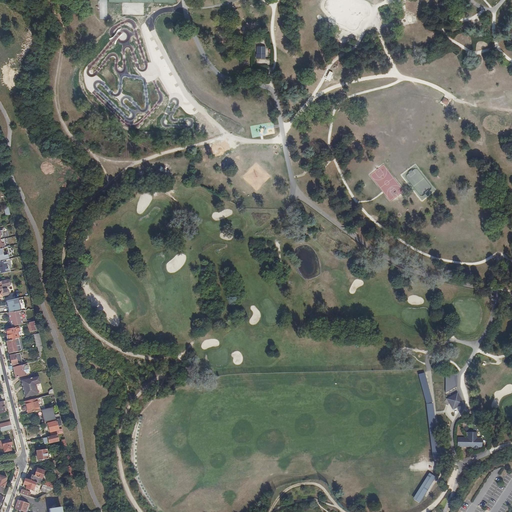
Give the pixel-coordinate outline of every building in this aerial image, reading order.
[(265,58),(265,46),(257,46),(257,58),(265,58)] [(1,249),(0,249),(0,262),(9,260),(7,255),(3,256),(1,249)] [(0,262),(0,274),(11,272),(10,268),(12,268),(10,260),(9,260),(0,262)] [(0,282),(0,297),(2,297),(7,296),(8,295),(8,293),(8,292),(7,291),(6,288),(9,287),(10,286),(4,287),(3,282),(0,282)] [(18,299),(6,301),(8,313),(20,311),(21,311),(18,299)] [(20,311),(8,313),(12,327),(23,324),(20,311)] [(38,331),(36,322),(27,324),(29,333),(38,331)] [(18,339),(21,338),(18,328),(5,331),(8,342),(18,339)] [(37,347),(42,346),(39,334),(38,335),(33,336),(36,348),(37,347)] [(8,342),(6,342),(9,354),(22,351),(18,339),(8,342)] [(12,366),(22,364),(20,354),(10,356),(12,366)] [(17,378),(30,375),(27,364),(22,365),(22,364),(12,366),(9,367),(9,370),(14,369),(17,378)] [(446,377),(445,394),(457,387),(457,376),(446,375),(446,377)] [(39,377),(21,381),(25,397),(38,394),(36,385),(40,383),(39,377)] [(454,395),(450,397),(449,402),(451,405),(456,407),(459,405),(459,403),(460,400),(461,400),(461,399),(459,396),(454,395)] [(33,413),(39,411),(36,399),(26,402),(27,406),(26,406),(28,414),(33,413)] [(432,459),(440,458),(433,403),(426,404),(432,459)] [(52,408),(41,411),(44,423),(57,420),(60,419),(59,415),(54,416),(52,408)] [(57,435),(60,434),(56,422),(47,424),(51,436),(57,435)] [(482,447),(482,438),(477,438),(477,432),(468,432),(468,438),(458,438),(458,447),(468,447),(468,445),(472,445),(472,447),(474,447),(474,448),(478,448),(479,447),(482,447)] [(59,441),(57,435),(51,436),(43,439),(44,445),(59,441)] [(12,445),(10,440),(8,441),(8,439),(2,440),(2,441),(0,441),(0,448),(3,448),(5,452),(11,451),(10,446),(12,445)] [(46,450),(36,451),(38,461),(48,460),(46,450)] [(32,476),(30,481),(36,483),(40,485),(45,472),(37,469),(34,477),(32,476)] [(419,503),(436,477),(432,474),(415,500),(419,503)] [(30,481),(25,479),(23,485),(27,486),(26,489),(33,492),(36,483),(30,481)] [(47,494),(54,489),(53,489),(44,486),(42,485),(40,491),(47,494)] [(25,511),(29,504),(18,500),(15,509),(23,511),(25,511)]
